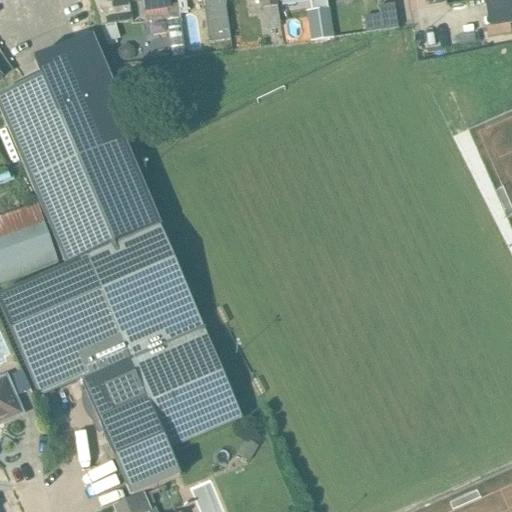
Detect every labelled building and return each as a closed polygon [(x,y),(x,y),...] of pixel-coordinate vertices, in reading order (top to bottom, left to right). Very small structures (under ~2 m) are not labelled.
[(92,0),(99,24),(101,27),(132,22),(127,0),(107,3),(107,1),(98,0),(92,0)] [(143,0),(146,22),(179,17),(177,6),(170,7),(168,0),(143,0)] [(225,0),(185,0),(177,1),(179,14),(188,13),(186,2),(195,0),(203,0),(205,8),(204,8),(211,53),(229,50),(228,41),(230,40),(225,6),(226,6),(225,0)] [(276,0),(260,0),(261,10),(263,9),(266,31),(281,29),(276,0)] [(395,5),(378,7),(382,32),(398,29),(395,5)] [(330,9),(306,12),(310,42),(334,39),(330,9)] [(0,97),(0,111),(67,270),(161,230),(121,136),(132,131),(92,37),(34,62),(42,80),(0,97)] [(0,284),(59,264),(38,204),(0,217),(0,284)] [(242,420),(169,249),(161,230),(67,270),(0,297),(0,306),(39,398),(80,381),(130,499),(180,479),(168,451),(242,420)] [(0,381),(0,423),(21,414),(6,379),(0,381)] [(143,495),(112,508),(114,511),(150,511),(151,511),(143,495)]
